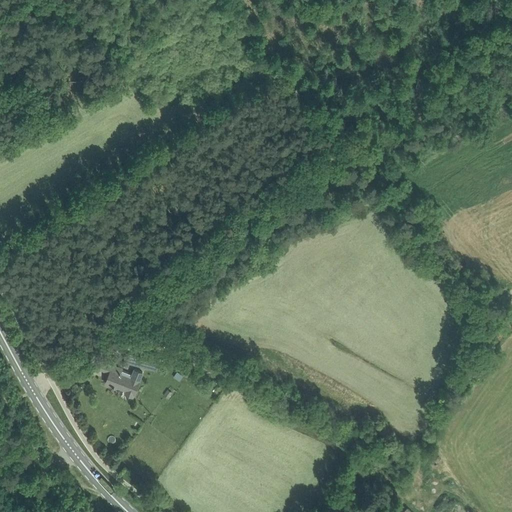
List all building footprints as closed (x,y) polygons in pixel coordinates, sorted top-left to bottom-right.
[(189,361),(194,353),(183,347),(185,343),(180,340),(178,344),(177,343),(172,351),(189,361)] [(159,361),(158,365),(163,366),(165,359),(154,357),(155,353),(142,349),(140,356),(159,361)] [(159,361),(140,356),(126,353),(124,362),(157,370),(157,368),(158,365),(159,361)] [(210,363),(213,359),(208,356),(205,360),(194,353),(189,361),(207,371),(211,363),(210,363)] [(102,361),(99,369),(110,373),(105,383),(112,386),(112,387),(114,387),(115,385),(126,389),(125,393),(133,396),(135,393),(139,383),(139,382),(143,372),(134,369),(132,374),(122,370),(122,369),(112,365),(102,361)] [(172,392),(168,389),(164,395),(168,398),(172,392)]
